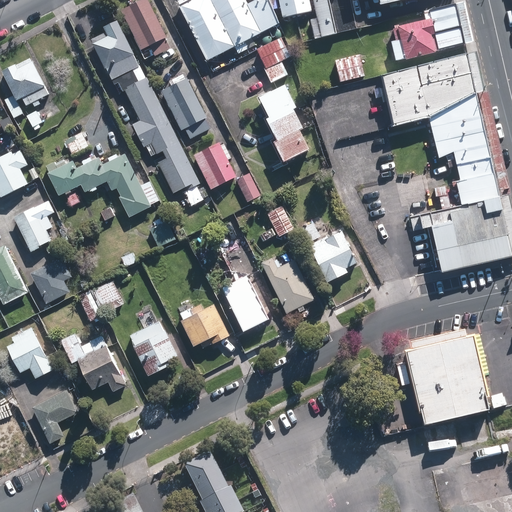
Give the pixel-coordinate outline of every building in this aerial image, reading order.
[(170,49),(165,38),(167,37),(148,0),(143,0),(122,11),(141,50),(150,46),(155,56),(170,49)] [(256,0),(250,3),(248,0),(191,0),(182,5),(210,60),(280,24),(278,18),(270,0),(256,0)] [(271,0),(278,17),(280,17),(314,10),(311,0),(271,0)] [(314,0),(319,17),(304,21),(309,39),(336,32),(329,0),(314,0)] [(402,59),(433,51),(463,43),(454,4),(427,11),(429,18),(395,27),(391,28),(393,40),(389,41),(393,60),(402,57),(402,59)] [(139,66),(134,55),(135,55),(118,21),(105,28),(109,36),(93,44),(105,69),(107,69),(113,80),(114,79),(116,84),(120,82),(124,91),(126,90),(141,120),(134,124),(145,147),(153,143),(158,154),(164,151),(167,159),(160,163),(175,193),(187,187),(189,190),(202,183),(149,77),(148,78),(141,65),(139,66)] [(282,39),(258,51),(266,68),(264,70),(271,84),(288,76),(282,62),(291,58),(282,39)] [(429,118),(474,94),(466,53),(379,76),(390,127),(427,118),(429,118)] [(360,55),(335,61),(340,82),(365,76),(360,55)] [(46,87),(34,62),(18,69),(16,65),(3,71),(15,96),(6,100),(16,118),(25,113),(18,100),(23,98),(27,106),(34,102),(36,107),(42,104),(40,99),(49,95),(45,87),(46,87)] [(211,129),(205,118),(208,117),(187,78),(161,92),(182,131),(185,129),(190,140),(211,129)] [(285,86),(258,99),(268,119),(266,121),(276,142),(273,143),(283,163),(309,151),(300,131),(303,130),(293,110),(296,109),(285,86)] [(453,179),(458,203),(496,195),(474,94),(429,118),(427,118),(435,157),(451,154),(456,179),(453,179)] [(38,111),(27,116),(33,127),(43,122),(38,111)] [(81,130),(64,139),(72,154),(89,145),(81,130)] [(237,177),(219,143),(194,156),(211,189),(237,177)] [(27,166),(20,152),(13,155),(12,153),(0,159),(0,198),(0,199),(1,199),(28,185),(20,169),(27,166)] [(141,187),(124,155),(102,167),(98,159),(76,170),(72,162),(65,166),(63,162),(56,166),(54,163),(46,168),(49,174),(46,175),(58,198),(80,186),(84,194),(106,183),(111,193),(116,190),(120,198),(118,199),(129,219),(151,207),(151,206),(159,202),(149,183),(141,187)] [(262,199),(249,173),(235,180),(248,206),(262,199)] [(298,184),(302,192),(313,186),(309,178),(298,184)] [(438,196),(441,208),(451,206),(448,194),(446,194),(444,186),(433,188),(435,197),(438,196)] [(199,189),(186,195),(193,209),(206,203),(199,189)] [(67,198),(71,208),(80,203),(76,194),(67,198)] [(510,256),(497,197),(460,205),(409,216),(413,231),(429,227),(439,272),(510,256)] [(282,207),(267,215),(278,238),(294,231),(282,207)] [(32,253),(33,252),(53,241),(35,209),(16,219),(14,220),(24,238),(28,246),(32,253)] [(110,209),(101,213),(105,222),(114,217),(110,209)] [(311,225),(306,214),(296,218),(302,230),(301,230),(308,244),(332,233),(325,218),(311,225)] [(158,248),(176,240),(167,222),(165,217),(154,222),(157,227),(150,231),(158,248)] [(214,232),(233,271),(251,273),(257,270),(234,222),(214,232)] [(308,247),(327,284),(347,274),(345,270),(358,263),(342,232),(328,240),(327,238),(308,247)] [(273,274),(263,253),(265,251),(260,241),(251,246),(266,277),(282,310),(296,303),(298,307),(311,301),(293,264),(273,274)] [(28,294),(5,246),(0,248),(0,302),(2,307),(28,294)] [(132,255),(121,259),(125,268),(136,264),(132,255)] [(61,259),(30,275),(46,305),(69,294),(63,282),(71,279),(61,259)] [(243,333),(267,321),(246,278),(221,290),(243,333)] [(115,282),(93,292),(104,314),(126,304),(115,282)] [(92,292),(80,297),(92,322),(104,316),(92,292)] [(220,307),(213,294),(207,297),(213,310),(220,307)] [(214,316),(206,301),(195,306),(198,314),(184,321),(188,329),(187,330),(200,355),(228,341),(227,340),(235,336),(229,324),(221,328),(215,316),(214,316)] [(163,333),(157,323),(129,338),(134,347),(132,348),(147,378),(169,367),(166,363),(177,358),(164,332),(163,333)] [(53,371),(31,329),(12,339),(14,344),(6,348),(20,375),(29,370),(34,380),(53,371)] [(476,333),(412,349),(430,422),(495,406),(476,333)] [(127,386),(102,336),(90,342),(91,343),(81,348),(75,334),(61,341),(72,364),(78,361),(92,390),(108,383),(113,393),(127,386)] [(50,444),(65,437),(58,423),(79,413),(68,391),(32,409),(34,411),(50,444)] [(235,487),(233,483),(246,476),(240,464),(226,471),(215,449),(190,462),(209,500),(205,502),(210,511),(249,511),(250,511),(236,486),(235,487)] [(144,511),(135,494),(105,510),(106,511),(144,511)]
